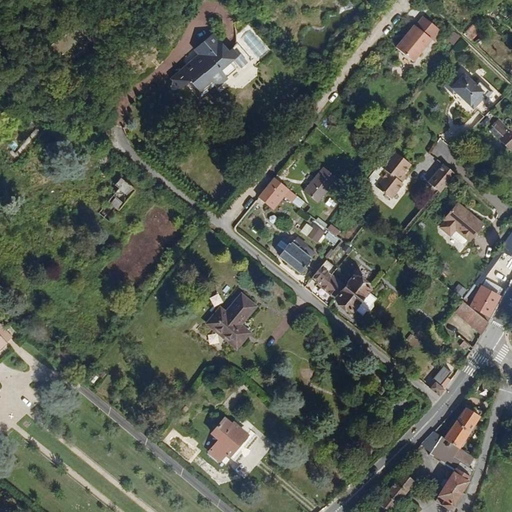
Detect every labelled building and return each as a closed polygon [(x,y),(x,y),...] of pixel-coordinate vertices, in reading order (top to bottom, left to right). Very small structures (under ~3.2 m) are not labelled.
[(428,41),(435,32),(420,18),(418,18),(412,26),(410,26),(400,37),(417,54),(428,41)] [(455,45),(461,35),(453,31),(447,41),(455,45)] [(430,44),(438,34),(435,32),(428,41),(430,44)] [(408,64),(417,54),(400,37),(391,48),(408,64)] [(228,81),(237,72),(231,65),(238,58),(231,53),(228,53),(211,38),(196,55),(201,60),(203,62),(198,67),(195,67),(176,86),(186,96),(194,87),(204,96),(200,100),(205,106),(221,91),(218,88),(227,79),(228,81)] [(479,104),(488,94),(474,81),(470,86),(460,75),(455,81),(448,74),(438,85),(448,95),(450,93),(468,112),(478,102),(479,104)] [(478,112),(467,125),(472,129),(483,116),(478,112)] [(511,136),(511,129),(508,126),(500,129),(509,139),(511,136)] [(510,141),(509,139),(500,129),(490,136),(500,148),(510,141)] [(394,189),(392,187),(389,185),(394,180),(401,170),(386,157),(373,172),(376,174),(370,181),(374,183),(367,191),(381,204),(394,189)] [(433,193),(448,175),(435,166),(421,183),(433,193)] [(311,203),(331,179),(318,167),(298,191),(311,203)] [(109,221),(135,187),(119,175),(112,183),(117,186),(97,212),(109,221)] [(264,219),(280,197),(265,186),(250,207),(264,219)] [(462,243),(476,226),(463,215),(460,215),(456,212),(456,209),(449,204),(436,221),(438,223),(434,227),(435,231),(440,235),(445,235),(445,239),(454,246),(458,246),(461,241),(462,243)] [(301,231),(317,243),(325,233),(308,221),(301,231)] [(328,230),(337,235),(340,230),(331,224),(328,230)] [(511,262),(511,229),(508,228),(492,251),(511,262)] [(295,274),(312,255),(285,233),(275,245),(282,251),(276,259),(295,274)] [(332,299),(342,287),(322,272),(313,284),(332,299)] [(350,313),(368,291),(351,278),(342,287),(332,299),(350,313)] [(459,284),(455,290),(463,295),(467,289),(459,284)] [(479,316),(489,295),(473,287),(462,308),(477,316),(479,316)] [(230,337),(249,315),(236,303),(219,321),(214,317),(202,331),(230,357),(240,345),(230,337)] [(480,325),(454,305),(446,315),(472,336),(480,325)] [(0,345),(9,337),(1,329),(0,329),(0,345)] [(439,385),(448,371),(439,364),(430,379),(432,381),(429,387),(439,395),(443,388),(439,385)] [(394,423),(408,405),(395,396),(381,414),(394,423)] [(456,448),(480,415),(480,414),(481,411),(475,406),(474,407),(468,403),(443,439),(456,448)] [(216,445),(230,429),(222,423),(209,439),(216,445)] [(228,461),(244,441),(230,429),(216,445),(207,456),(218,464),(224,458),(228,461)] [(458,493),(469,473),(464,469),(451,459),(454,453),(456,448),(443,439),(431,430),(418,444),(429,452),(427,455),(451,474),(446,481),(440,483),(439,485),(440,491),(432,503),(447,511),(458,493)] [(231,464),(250,440),(246,437),(244,441),(228,461),(231,464)] [(470,459),(456,448),(454,453),(467,463),(470,459)] [(467,463),(454,453),(451,459),(464,469),(467,463)] [(222,469),(228,461),(224,458),(218,464),(222,469)] [(389,511),(391,511),(410,488),(414,491),(417,488),(403,473),(379,503),(389,511)] [(457,506),(462,495),(458,493),(447,511),(448,511),(451,511),(456,505),(457,506)] [(417,511),(419,510),(407,500),(406,502),(407,506),(401,511),(417,511)]
